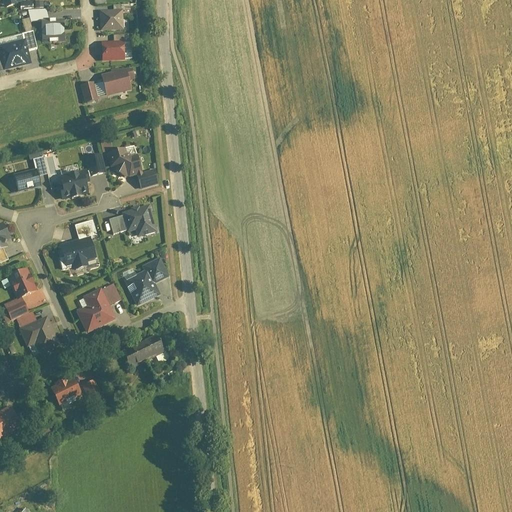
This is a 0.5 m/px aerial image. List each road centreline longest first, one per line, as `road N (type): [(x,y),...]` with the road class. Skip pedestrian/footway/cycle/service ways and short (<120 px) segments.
road 1 (residential): [(108,207),(37,228),(33,255),(80,358),(190,303)]
road 2 (residential): [(190,303),(162,0)]
road 3 (residential): [(212,511),(190,303)]
road 4 (residential): [(86,0),(90,47),(83,61),(0,85)]
